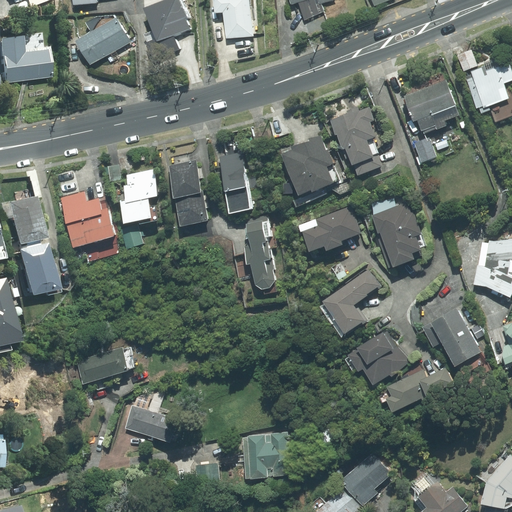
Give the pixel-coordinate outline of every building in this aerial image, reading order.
[(159,54),(181,53),(179,29),(185,28),(183,0),(157,0),(155,0),(159,54)] [(257,38),(255,0),(221,0),(222,14),(229,13),(230,39),(257,38)] [(96,66),(137,43),(124,20),(83,43),(96,66)] [(4,85),(51,79),(48,52),(23,55),(21,38),(0,40),(0,57),(0,59),(1,59),(4,85)] [(475,49),(461,54),(467,70),(481,65),(475,49)] [(487,66),(475,70),(477,74),(470,77),(484,112),(493,108),(492,104),(508,98),(504,89),(511,85),(511,61),(489,71),(487,66)] [(448,79),(406,95),(416,121),(423,118),(429,132),(446,126),(444,121),(455,116),(452,107),(458,105),(448,79)] [(361,174),(385,163),(380,151),(382,150),(376,136),(380,133),(374,119),(377,117),(371,103),(361,108),(361,107),(334,118),(341,132),(338,133),(349,158),(353,156),(361,174)] [(306,197),(342,181),(334,165),(339,163),(332,148),(330,149),(322,132),(312,137),(313,138),(285,151),(306,197)] [(431,138),(417,143),(425,163),(439,157),(431,138)] [(448,138),(435,143),(439,152),(451,147),(448,138)] [(257,207),(244,150),(222,155),(234,213),(257,207)] [(179,195),(208,188),(201,158),(173,164),(179,195)] [(130,222),(158,216),(154,196),(163,194),(157,167),(130,173),(132,183),(128,184),(131,197),(125,198),(130,222)] [(208,188),(179,195),(186,225),(214,218),(208,188)] [(88,191),(64,196),(76,247),(118,237),(111,207),(105,208),(102,197),(90,200),(88,191)] [(33,195),(7,201),(16,244),(43,238),(33,195)] [(378,230),(393,266),(401,263),(402,264),(421,256),(419,251),(427,247),(421,234),(427,232),(419,210),(415,212),(410,201),(378,214),(384,228),(378,230)] [(367,232),(356,204),(321,218),(324,224),(311,229),(319,250),(333,245),(335,250),(352,243),(350,239),(367,232)] [(274,232),(270,214),(249,219),(254,239),(248,248),(251,266),(255,265),(260,286),(266,290),(274,289),(279,281),(274,261),(276,259),(274,250),(281,249),(277,231),(274,232)] [(147,242),(141,223),(124,229),(130,248),(147,242)] [(511,237),(490,241),(487,265),(479,264),(477,283),(490,285),(511,293),(511,237)] [(45,243),(18,249),(28,294),(55,288),(45,243)] [(385,283),(372,267),(331,301),(357,332),(374,319),(361,303),(374,293),(373,292),(385,283)] [(0,344),(20,340),(5,277),(0,278),(0,344)] [(436,324),(427,329),(437,346),(447,341),(461,366),(487,351),(462,307),(436,322),(436,324)] [(397,375),(412,360),(399,347),(389,331),(354,353),(365,370),(369,367),(379,384),(395,373),(397,375)] [(88,382),(139,368),(133,345),(82,359),(88,382)] [(404,411),(429,398),(431,401),(438,396),(441,401),(462,389),(451,368),(431,378),(427,370),(396,386),(401,395),(396,398),(404,411)] [(158,398),(166,396),(165,390),(156,393),(158,398)] [(130,429),(183,441),(188,417),(136,405),(130,429)] [(267,434),(250,435),(250,437),(245,437),(249,478),(254,478),(254,479),(272,477),(271,468),(276,468),(277,476),(295,475),(291,432),(273,433),(273,442),(268,442),(267,434)] [(394,474),(375,452),(344,480),(348,485),(320,511),(361,511),(368,506),(367,505),(381,492),(378,488),(394,474)] [(511,496),(511,454),(488,481),(484,503),(488,504),(486,511),(508,511),(509,508),(508,508),(510,496),(511,496)] [(222,482),(220,462),(196,465),(198,485),(222,482)] [(463,511),(471,506),(454,486),(448,491),(439,481),(420,496),(429,507),(423,511),(463,511)]
